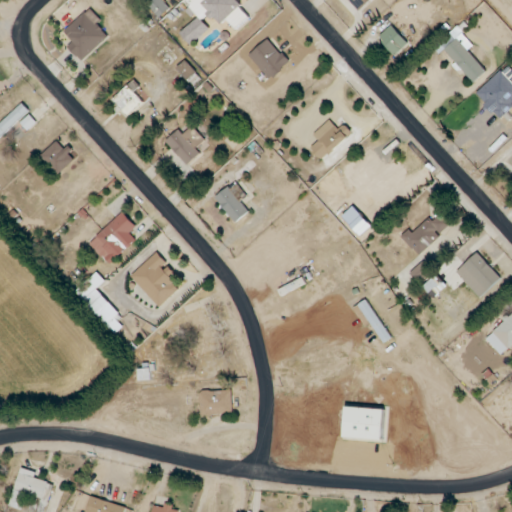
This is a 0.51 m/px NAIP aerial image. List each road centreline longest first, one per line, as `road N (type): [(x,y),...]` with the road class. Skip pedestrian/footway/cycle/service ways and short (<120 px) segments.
road 1 (residential): [(262,471),(269,401),(237,294),(26,50),(24,24),(43,0),(453,168),(511,234)]
road 2 (residential): [(511,476),(475,487),(383,486),(202,465),(74,436),(0,438)]
